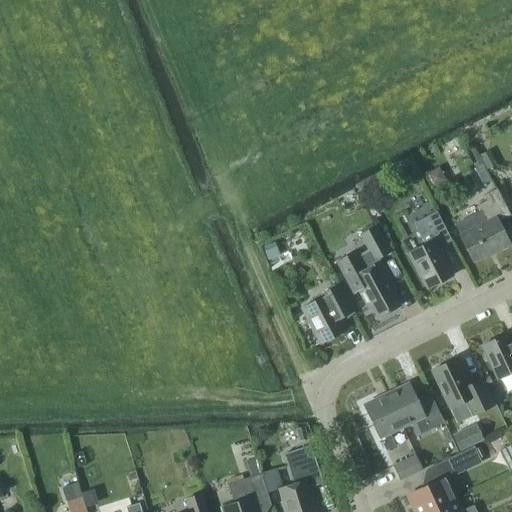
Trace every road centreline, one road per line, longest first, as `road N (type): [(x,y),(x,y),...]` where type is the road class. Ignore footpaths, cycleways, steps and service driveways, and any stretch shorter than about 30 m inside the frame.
road 1 (residential): [(511,287),(335,378),(325,417),(362,511)]
road 2 (track): [(243,238),(302,372),(325,403)]
